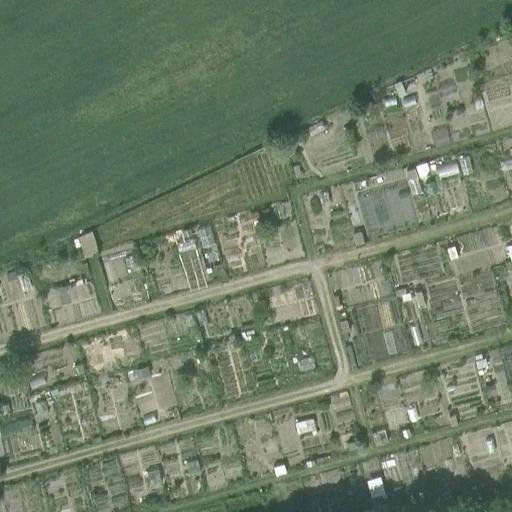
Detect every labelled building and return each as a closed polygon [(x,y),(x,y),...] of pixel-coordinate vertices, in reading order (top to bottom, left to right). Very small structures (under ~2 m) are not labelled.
[(416,175),(414,166),(406,168),(408,177),(416,175)] [(87,254),(99,253),(98,239),(85,241),(87,254)] [(481,353),(474,356),(475,360),(474,360),(476,366),(487,363),(485,357),(482,358),(481,353)] [(147,365),(136,368),(138,377),(149,374),(147,365)] [(100,367),(91,369),(93,377),(102,375),(100,367)] [(118,375),(109,377),(110,384),(120,382),(118,375)] [(8,402),(1,404),(3,410),(9,409),(8,402)] [(356,440),(346,443),(348,451),(358,449),(356,440)]
